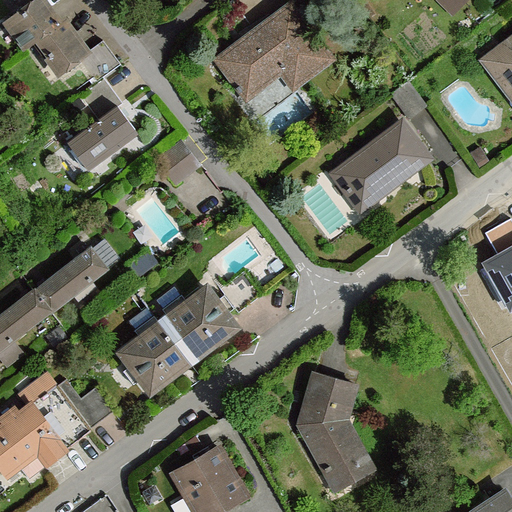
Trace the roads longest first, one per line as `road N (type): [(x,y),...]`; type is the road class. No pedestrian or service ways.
road 1 (residential): [(45,511),(332,301)]
road 2 (residential): [(139,54),(332,301)]
road 3 (residential): [(332,301),(511,171)]
